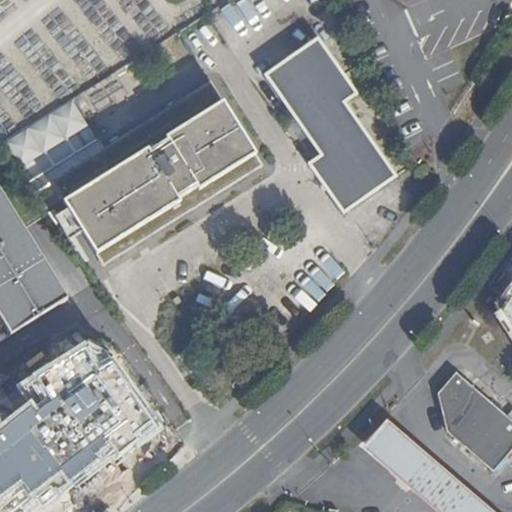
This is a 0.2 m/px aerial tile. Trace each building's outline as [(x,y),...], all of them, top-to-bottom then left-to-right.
[(345,104),(358,96),(318,39),(264,77),(320,156),(308,165),(343,216),(397,178),(345,104)] [(75,197),(65,204),(97,255),(112,245),(167,210),(178,203),(179,202),(177,200),(198,187),(199,190),(200,189),(211,183),(254,156),(255,155),(210,83),(96,155),(102,165),(68,186),(75,197)] [(70,100),(6,139),(35,187),(99,149),(70,100)] [(254,156),(211,183),(217,193),(260,166),(254,156)] [(2,183),(0,184),(0,315),(12,335),(71,297),(29,226),(2,183)] [(204,196),(200,189),(199,190),(198,187),(177,200),(179,202),(178,203),(183,210),(204,196)] [(112,245),(119,255),(174,221),(167,210),(112,245)] [(211,333),(233,363),(245,355),(224,324),(211,333)] [(0,511),(31,511),(89,477),(84,469),(108,453),(116,448),(122,456),(163,428),(109,352),(85,342),(35,375),(50,399),(36,409),(31,404),(0,427),(0,511)] [(447,433),(493,472),(511,450),(511,421),(456,373),(437,394),(447,433)] [(436,511),(492,511),(490,510),(411,442),(387,421),(362,448),(385,468),(436,511)]
